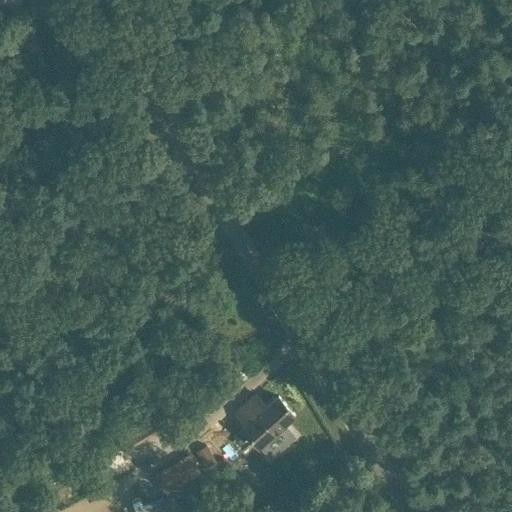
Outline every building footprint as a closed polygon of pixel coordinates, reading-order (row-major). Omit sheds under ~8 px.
[(263,442),(272,434),(295,413),(279,395),(267,405),(256,393),(236,411),(263,442)] [(158,399),(112,428),(126,451),(160,429),(166,439),(177,432),(171,422),(172,422),(158,399)] [(212,456),(204,444),(196,449),(204,461),(206,465),(214,460),(212,456)] [(155,472),(167,493),(201,472),(189,452),(155,472)] [(91,480),(85,464),(66,472),(72,487),(91,480)]
